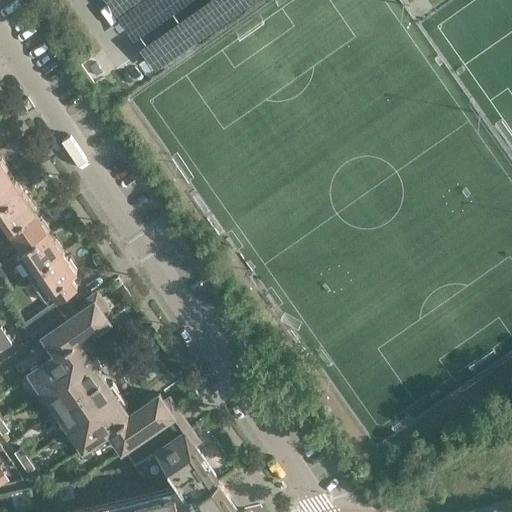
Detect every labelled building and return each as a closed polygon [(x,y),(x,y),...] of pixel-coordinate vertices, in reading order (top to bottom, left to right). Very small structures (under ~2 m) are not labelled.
[(0,176),(9,171),(0,157),(0,176)] [(9,171),(0,176),(0,206),(23,191),(9,171)] [(36,211),(23,191),(0,206),(0,217),(0,218),(8,229),(36,211)] [(22,250),(50,231),(36,211),(8,229),(5,232),(9,238),(13,236),(22,250)] [(28,275),(64,251),(50,231),(22,250),(17,253),(31,273),(28,275)] [(64,251),(28,275),(34,284),(42,279),(56,300),(57,299),(64,310),(84,296),(70,276),(78,271),(64,251)] [(11,287),(4,277),(0,279),(0,288),(3,292),(11,287)] [(52,302),(49,298),(31,310),(34,314),(22,322),(30,333),(62,312),(54,301),(52,302)] [(78,338),(80,340),(110,320),(96,299),(50,330),(48,326),(32,336),(35,341),(45,335),(57,352),(78,338)] [(7,334),(0,338),(0,348),(1,350),(12,342),(7,334)] [(78,338),(57,352),(31,370),(45,390),(95,356),(88,345),(84,347),(80,340),(78,338)] [(102,366),(95,356),(45,390),(57,409),(104,377),(99,369),(102,366)] [(104,377),(57,409),(70,428),(121,393),(113,382),(110,385),(104,377)] [(165,400),(160,392),(129,413),(108,428),(110,431),(135,467),(158,451),(156,449),(183,430),(172,415),(179,410),(170,397),(165,400)] [(121,393),(70,428),(84,448),(110,431),(108,428),(129,413),(125,406),(128,404),(121,393)] [(3,419),(0,420),(0,429),(3,434),(10,429),(3,419)] [(156,449),(158,451),(182,486),(176,490),(83,511),(252,511),(247,508),(240,509),(227,511),(221,511),(220,504),(231,496),(194,442),(199,439),(190,426),(183,430),(156,449)] [(21,461),(29,456),(22,446),(15,451),(21,461)] [(29,456),(21,461),(28,471),(36,466),(29,456)]
